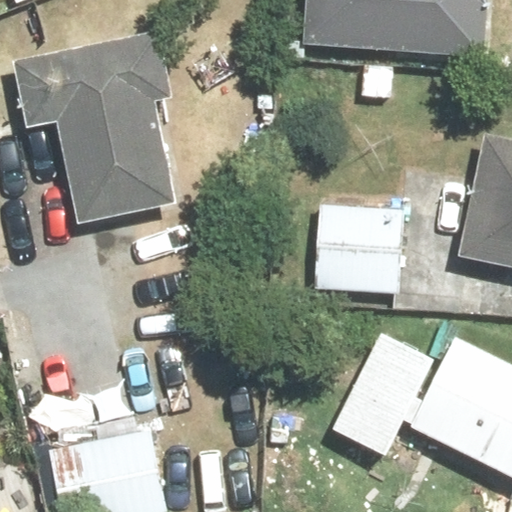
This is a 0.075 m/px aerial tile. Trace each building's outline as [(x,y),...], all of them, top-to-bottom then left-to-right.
[(308,0),(307,37),(481,46),(483,0),(308,0)] [(157,27),(0,66),(0,71),(15,131),(45,123),(71,227),(200,195),(157,27)] [(511,108),(479,100),(441,248),(511,266),(511,108)] [(410,201),(305,196),(300,293),(405,298),(410,201)] [(511,360),(447,329),(400,424),(511,478),(511,360)] [(428,364),(377,335),(324,429),(375,458),(428,364)] [(168,511),(157,428),(36,444),(45,511),(168,511)]
